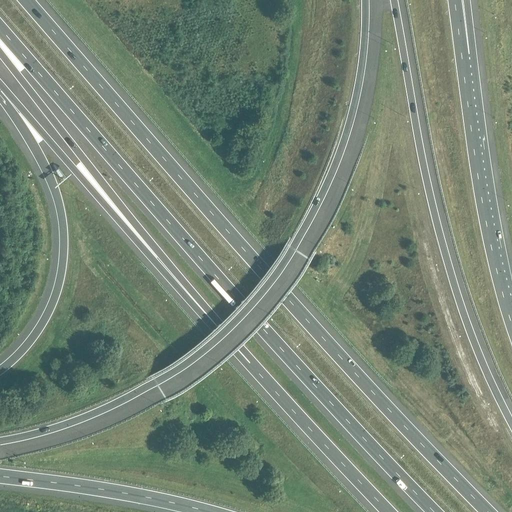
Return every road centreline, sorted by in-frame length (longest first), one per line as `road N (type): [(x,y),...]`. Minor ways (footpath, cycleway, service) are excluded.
road 1 (motorway): [(486,511),(25,0)]
road 2 (motorway): [(0,34),(432,511)]
road 3 (motorway): [(0,442),(78,419),(154,382),(254,294),(334,171),(360,79),(366,0)]
road 4 (motorway): [(511,428),(473,346),(441,244),(393,0)]
road 5 (motorway): [(0,51),(206,313)]
road 6 (motorway): [(0,89),(47,173),(66,236),(48,315),(0,372)]
road 7 (motorway): [(0,88),(206,313)]
road 8 (motorway): [(511,324),(485,217),(461,54)]
road 9 (motorway): [(206,313),(389,511)]
road 10 (motorway): [(0,475),(211,511)]
